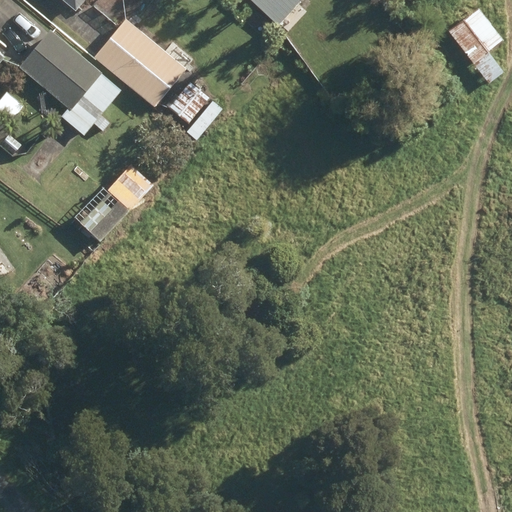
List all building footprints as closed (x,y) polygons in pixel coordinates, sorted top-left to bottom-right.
[(62,0),(74,9),(81,0),(62,0)] [(249,0),(276,25),(299,0),(249,0)] [(446,30),(487,83),(502,71),(487,52),(503,39),(477,6),(446,30)] [(93,58),(152,106),(185,66),(126,18),(93,58)] [(65,115),(83,130),(119,89),(49,29),(17,66),(69,111),(65,115)] [(165,105),(187,123),(209,96),(190,80),(177,96),(174,94),(165,105)] [(0,97),(0,111),(11,121),(24,107),(5,91),(0,97)] [(186,132),(196,140),(221,109),(211,100),(186,132)] [(93,124),(102,132),(110,123),(100,116),(93,124)] [(30,165),(43,176),(82,131),(70,120),(30,165)] [(0,144),(0,145),(12,155),(20,144),(7,135),(0,144)] [(71,208),(103,237),(155,180),(134,160),(111,186),(100,176),(71,208)] [(75,219),(63,233),(85,254),(98,240),(75,219)]
